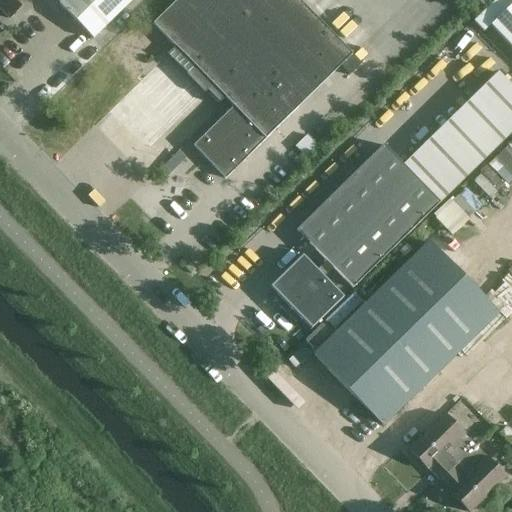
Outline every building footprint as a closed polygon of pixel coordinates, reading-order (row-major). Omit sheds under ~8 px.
[(0,0),(0,10),(8,19),(26,0),(0,0)] [(131,0),(61,0),(58,4),(92,39),(131,0)] [(232,107),(212,127),(192,146),(224,179),(351,55),(298,0),(175,0),(151,24),(184,58),(178,63),(218,103),(223,98),(232,107)] [(511,48),(511,2),(489,25),(511,48)] [(511,89),(496,73),(402,166),(382,145),(295,231),(325,262),(315,271),(301,257),(280,278),(285,284),(275,293),(310,329),(342,298),(322,278),(332,268),(352,289),(439,203),(511,132),(511,89)] [(383,426),(497,314),(427,243),(313,354),(383,426)] [(467,511),(469,511),(504,477),(444,415),(408,450),(427,470),(430,467),(436,473),(452,490),(449,493),(467,511)]
